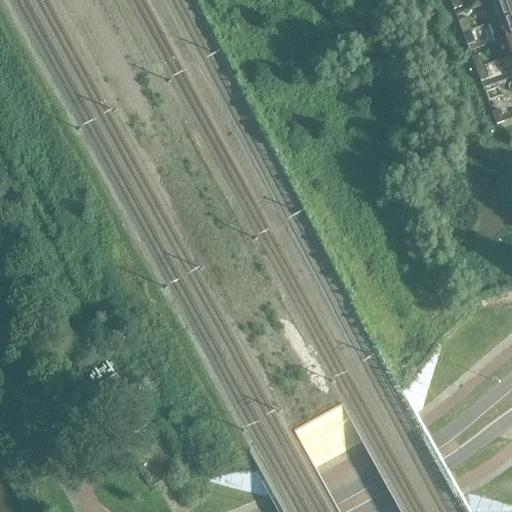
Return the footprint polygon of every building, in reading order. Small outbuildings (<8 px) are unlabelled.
[(461,7),(458,0),(449,0),(453,10),(461,7)] [(511,15),(511,0),(498,0),(492,2),(498,21),(511,15)] [(511,35),(511,15),(498,21),(505,39),(511,35)] [(470,31),(465,19),(458,22),(462,34),(470,31)] [(474,43),(470,31),(462,34),(466,46),(474,43)] [(483,67),(478,55),(471,58),(475,70),(483,67)] [(487,79),(483,67),(475,70),(480,82),(487,79)] [(503,122),(499,110),(491,113),(496,125),(503,122)] [(147,425),(116,376),(115,375),(97,385),(97,386),(129,437),(130,437),(147,426),(147,425)] [(329,454),(359,441),(344,407),(314,421),(329,454)]
